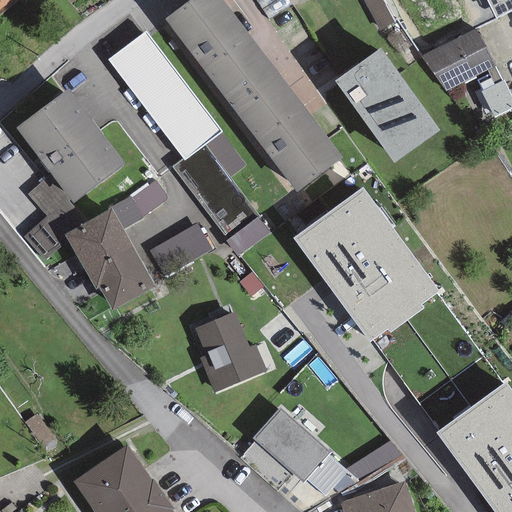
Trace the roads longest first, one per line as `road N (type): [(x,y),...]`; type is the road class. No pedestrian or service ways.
road 1 (unknown): [(157,413),(0,494)]
road 2 (residential): [(0,111),(129,0)]
